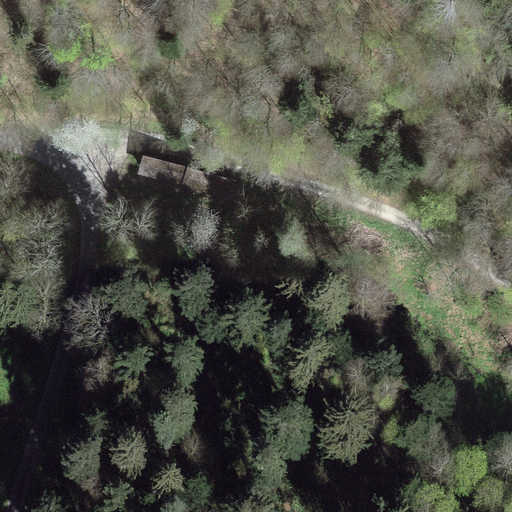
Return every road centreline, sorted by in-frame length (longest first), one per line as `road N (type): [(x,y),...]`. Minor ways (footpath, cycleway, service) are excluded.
road 1 (track): [(511,290),(428,233),(172,143),(139,139),(64,153)]
road 2 (unclassified): [(0,142),(64,153),(80,171),(88,233),(16,511)]
